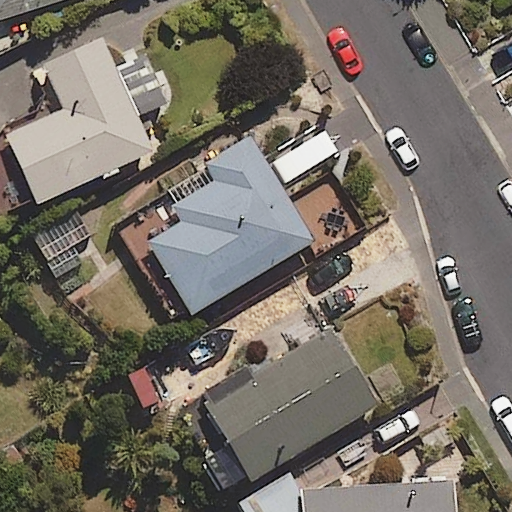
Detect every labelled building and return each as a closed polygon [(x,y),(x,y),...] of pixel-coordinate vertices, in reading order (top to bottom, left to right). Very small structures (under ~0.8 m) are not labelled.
[(0,0),(0,52),(21,46),(13,18),(72,0),(0,0)] [(34,69),(56,116),(0,141),(0,223),(148,157),(132,122),(161,108),(141,62),(111,76),(95,41),(34,69)] [(186,320),(308,245),(245,143),(160,196),(180,229),(144,251),(186,320)] [(221,449),(195,464),(215,497),(239,481),(244,488),(372,409),(326,334),(247,383),(240,372),(191,401),(221,449)] [(162,409),(141,369),(119,381),(140,420),(162,409)] [(449,511),(447,484),(297,497),(286,477),(234,507),(236,511),(449,511)]
